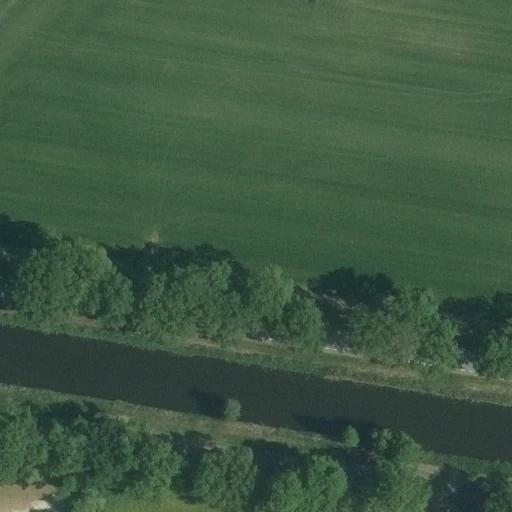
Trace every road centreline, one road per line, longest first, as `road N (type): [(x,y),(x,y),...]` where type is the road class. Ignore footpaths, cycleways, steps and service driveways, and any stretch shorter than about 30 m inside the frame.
road 1 (unclassified): [(511,500),(0,417)]
road 2 (tertiary): [(511,370),(0,288)]
